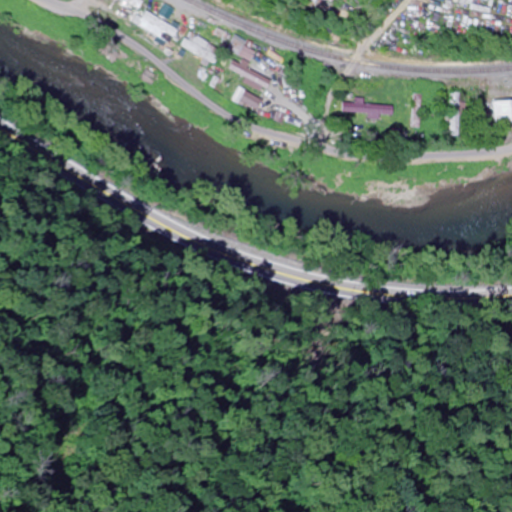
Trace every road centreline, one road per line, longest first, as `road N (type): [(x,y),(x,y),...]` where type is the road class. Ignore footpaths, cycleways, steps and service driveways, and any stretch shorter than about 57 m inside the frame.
road 1 (trunk): [(511,292),(411,295),(242,259),(125,203),(0,127)]
road 2 (residential): [(511,147),(436,158),(319,151),(230,117),(153,59),(42,0)]
